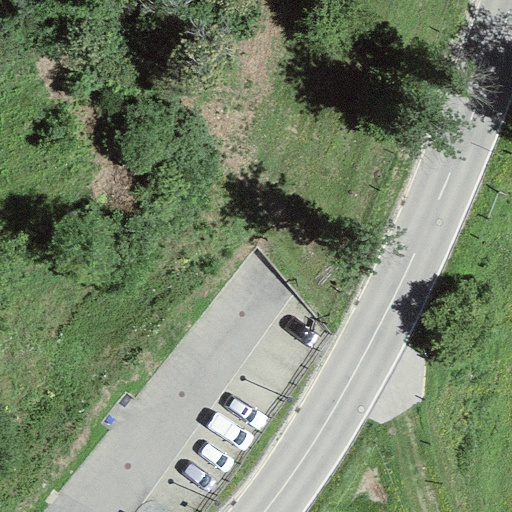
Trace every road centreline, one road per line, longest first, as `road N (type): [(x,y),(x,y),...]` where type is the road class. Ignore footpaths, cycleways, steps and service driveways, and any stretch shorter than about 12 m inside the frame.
road 1 (tertiary): [(506,0),(452,202),(408,308),(270,511)]
road 2 (track): [(423,511),(364,383)]
